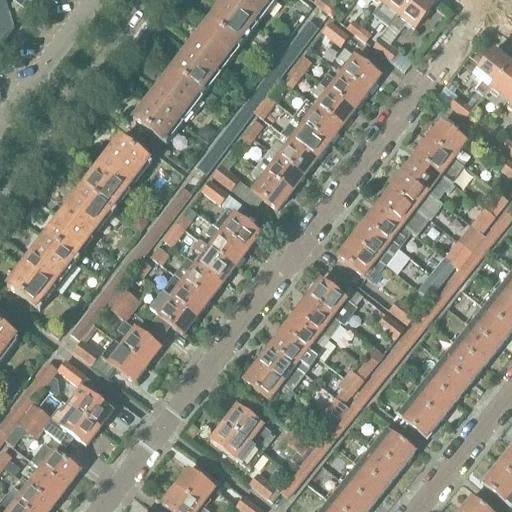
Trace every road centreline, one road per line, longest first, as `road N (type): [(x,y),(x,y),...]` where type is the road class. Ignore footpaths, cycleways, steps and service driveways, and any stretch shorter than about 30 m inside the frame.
road 1 (residential): [(101,511),(486,0)]
road 2 (residential): [(0,205),(157,0)]
road 3 (residential): [(415,511),(511,391)]
road 4 (residential): [(91,0),(0,122)]
